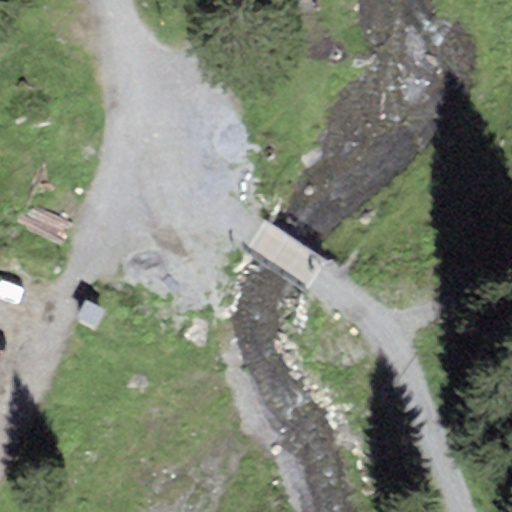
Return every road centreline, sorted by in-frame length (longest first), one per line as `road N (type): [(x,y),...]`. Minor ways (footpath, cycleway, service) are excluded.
road 1 (track): [(460,511),(326,297),(256,215),(161,137)]
road 2 (track): [(0,468),(161,137)]
